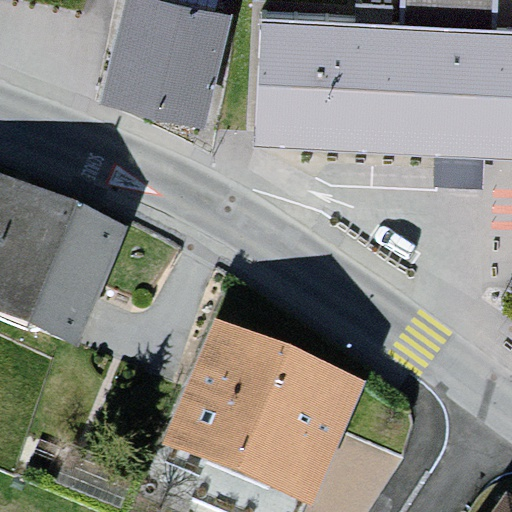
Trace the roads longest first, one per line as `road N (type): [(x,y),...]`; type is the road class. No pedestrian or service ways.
road 1 (unclassified): [(0,101),(279,226),(505,386)]
road 2 (residential): [(423,511),(505,386)]
